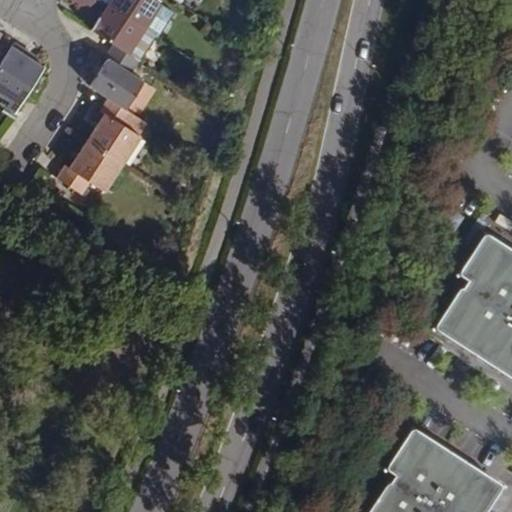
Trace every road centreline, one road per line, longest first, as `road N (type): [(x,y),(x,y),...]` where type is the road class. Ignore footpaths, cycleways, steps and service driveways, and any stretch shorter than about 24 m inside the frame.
road 1 (secondary): [(315,0),(224,309),(143,511)]
road 2 (secondary): [(206,511),(321,199),(366,0)]
road 3 (residential): [(28,12),(56,32),(59,81),(25,137)]
